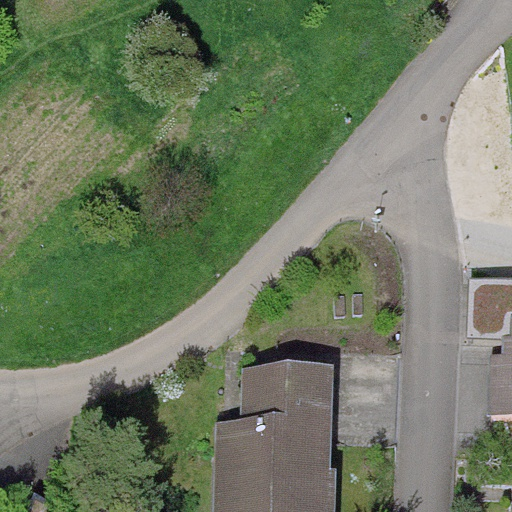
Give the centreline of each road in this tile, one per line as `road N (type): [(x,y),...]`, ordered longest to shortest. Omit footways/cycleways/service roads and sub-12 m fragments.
road 1 (residential): [(0,397),(105,368),(171,339),(283,254),(399,136)]
road 2 (residential): [(399,136),(434,268),(429,511)]
road 3 (residential): [(399,136),(511,1)]
